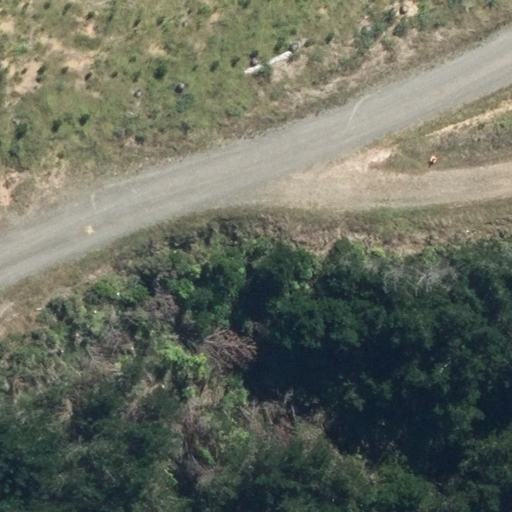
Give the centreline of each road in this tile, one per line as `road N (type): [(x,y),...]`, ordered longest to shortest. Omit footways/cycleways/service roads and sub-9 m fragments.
road 1 (track): [(0,269),(511,42)]
road 2 (track): [(511,163),(460,173),(228,170)]
